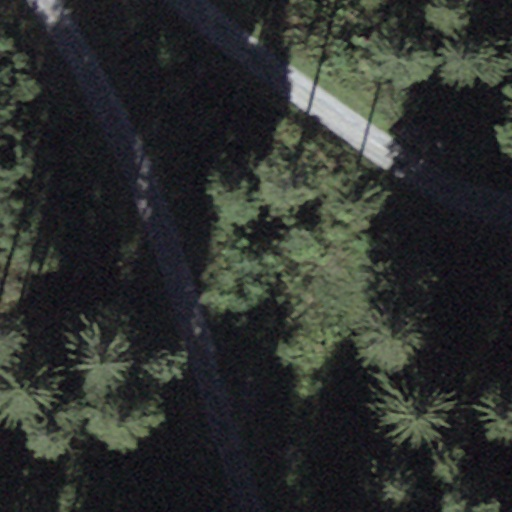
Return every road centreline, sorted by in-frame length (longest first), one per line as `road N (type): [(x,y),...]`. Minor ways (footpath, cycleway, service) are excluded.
road 1 (track): [(248,511),(172,260),(106,105),(45,0)]
road 2 (track): [(511,200),(481,198),(209,29),(186,0)]
